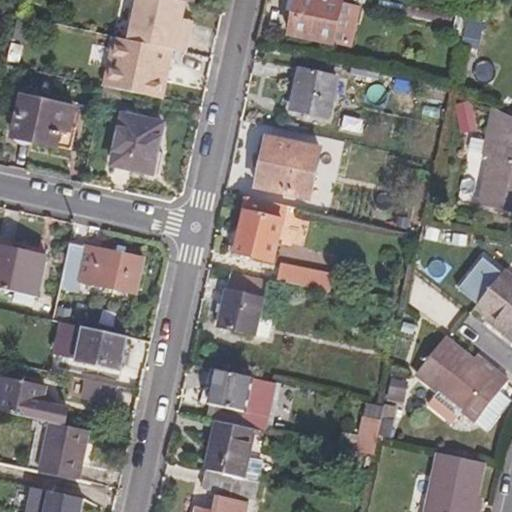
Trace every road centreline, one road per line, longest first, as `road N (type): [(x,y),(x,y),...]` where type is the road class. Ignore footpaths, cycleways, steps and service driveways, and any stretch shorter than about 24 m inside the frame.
road 1 (residential): [(129,511),(190,229)]
road 2 (residential): [(190,229),(240,0)]
road 3 (residential): [(190,229),(0,187)]
